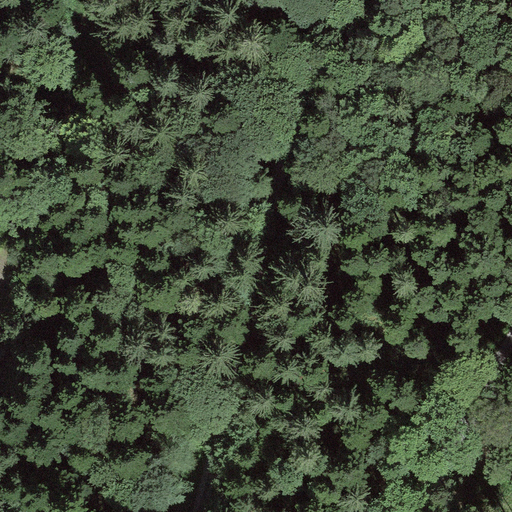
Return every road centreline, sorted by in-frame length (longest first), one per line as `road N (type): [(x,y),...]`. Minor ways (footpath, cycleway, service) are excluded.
road 1 (track): [(336,0),(287,131),(191,511)]
road 2 (track): [(96,0),(0,258)]
road 3 (track): [(511,331),(420,511)]
